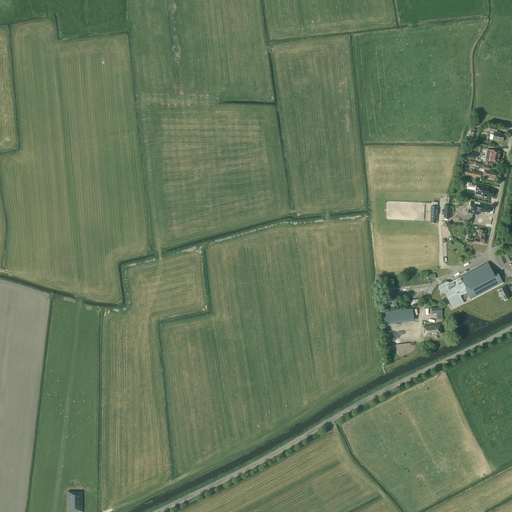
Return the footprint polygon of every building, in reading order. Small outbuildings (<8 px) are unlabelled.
[(493,140),(503,142),(504,134),(498,133),(498,132),(497,132),(498,127),(490,126),(489,130),(494,131),(493,140)] [(473,139),(475,132),(469,131),(468,138),(466,137),(465,140),(472,142),(473,139)] [(501,152),(491,150),(490,154),(491,154),(490,157),(489,157),(489,161),(499,163),(501,152)] [(496,178),(497,173),(491,172),(492,171),(489,170),(490,167),(483,165),(483,169),(485,170),(483,177),(493,179),(494,177),(496,178)] [(458,168),(457,173),(480,178),(481,172),(458,168)] [(467,189),(475,190),(476,183),(468,181),(467,189)] [(477,185),(477,188),(476,194),(481,195),(487,196),(492,197),(494,190),(488,189),(489,187),(477,185)] [(489,212),(490,207),(486,206),(486,205),(480,204),(480,202),(471,201),(469,209),(468,209),(467,213),(474,214),(474,210),(483,212),(483,211),(489,212)] [(485,237),(485,236),(486,231),(479,229),(478,234),(475,234),(474,242),(484,243),(485,237)] [(511,254),(511,252),(496,255),(500,265),(511,259),(511,254)] [(471,299),(503,282),(498,273),(494,275),(488,263),(452,281),(453,282),(451,283),(446,282),(439,285),(438,288),(440,292),(443,291),(453,308),(464,303),(462,300),(469,296),(471,299)] [(396,306),(393,279),(383,280),(387,307),(396,306)] [(504,301),(510,297),(506,290),(507,289),(505,286),(497,290),(499,293),(500,293),(504,301)] [(441,307),(431,308),(432,314),(436,313),(437,319),(443,319),(441,307)] [(412,309),(382,312),(383,324),(414,321),(412,309)] [(423,336),(442,334),(441,323),(436,323),(436,324),(422,326),(423,336)] [(67,491),(67,511),(83,511),(82,491),(67,491)]
